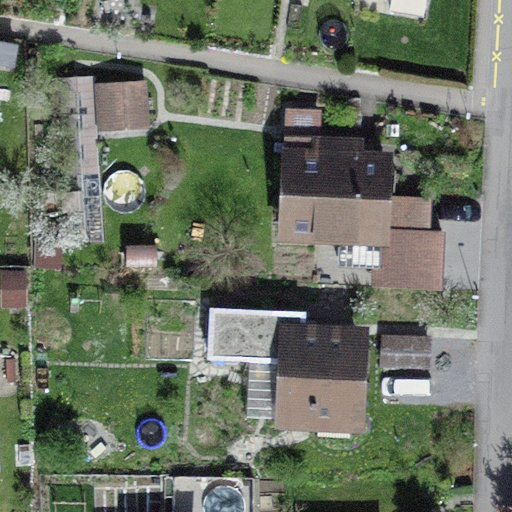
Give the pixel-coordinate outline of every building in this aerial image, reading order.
[(392,0),(391,9),(424,14),(425,0),(392,0)] [(102,118),(151,116),(150,71),(101,73),(102,118)] [(58,77),(68,244),(103,242),(94,75),(58,77)] [(340,235),(339,249),(381,251),(384,159),(358,158),(358,152),(316,150),(315,156),(286,155),(283,233),(340,235)] [(385,231),(384,257),(435,259),(436,233),(385,231)] [(290,331),(286,419),(352,421),(356,335),(290,331)] [(383,337),(381,362),(427,365),(428,339),(383,337)]
